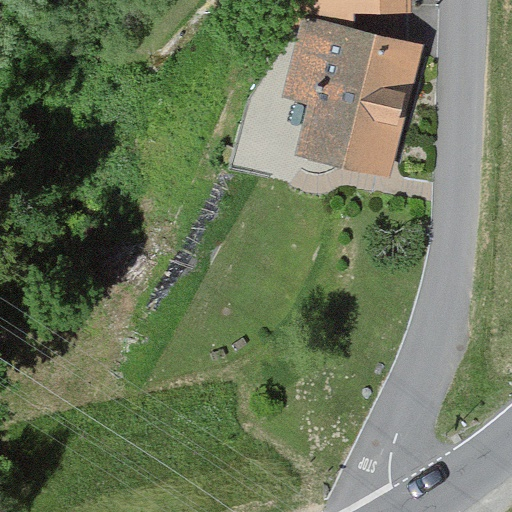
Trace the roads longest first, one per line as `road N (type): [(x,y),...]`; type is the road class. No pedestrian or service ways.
road 1 (unclassified): [(463,0),(462,195),(445,326),(398,427),(381,511)]
road 2 (tertiary): [(511,429),(394,511)]
